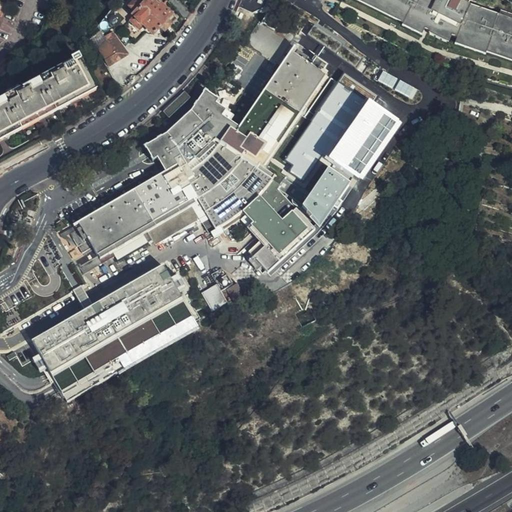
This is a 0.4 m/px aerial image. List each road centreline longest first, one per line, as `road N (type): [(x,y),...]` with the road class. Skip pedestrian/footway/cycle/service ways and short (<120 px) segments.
road 1 (tertiary): [(0,187),(138,103),(172,71),(222,0)]
road 2 (motorway): [(511,396),(320,511)]
